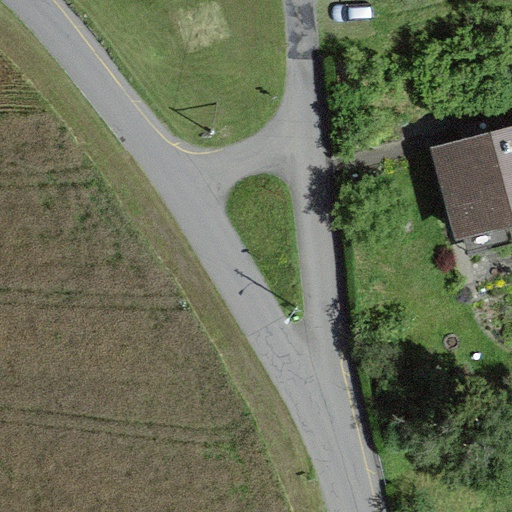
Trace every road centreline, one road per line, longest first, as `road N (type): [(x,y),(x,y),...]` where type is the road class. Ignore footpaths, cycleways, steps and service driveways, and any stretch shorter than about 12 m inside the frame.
road 1 (unclassified): [(172,173),(317,403)]
road 2 (unclassified): [(317,403),(321,309),(306,149)]
road 3 (unclassified): [(15,0),(65,41),(172,173)]
road 4 (unclassified): [(306,149),(290,0)]
road 5 (unclassified): [(172,173),(306,149)]
